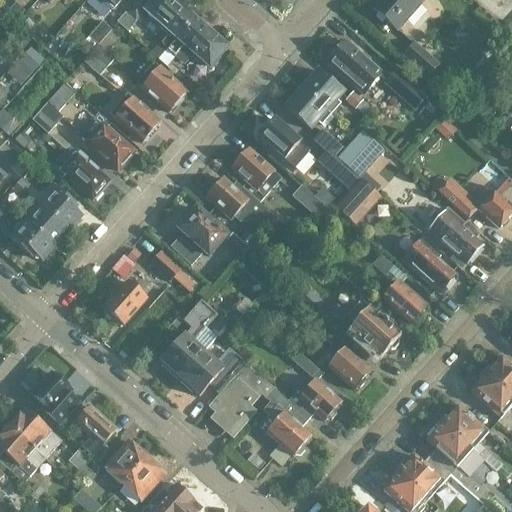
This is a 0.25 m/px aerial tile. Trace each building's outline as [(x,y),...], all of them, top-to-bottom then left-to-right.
[(170,0),(153,0),(151,4),(146,0),(138,0),(116,25),(127,34),(135,24),(145,13),(160,27),(159,29),(167,36),(151,54),(159,61),(193,21),(170,0)] [(381,0),(372,10),(397,33),(425,0),(381,0)] [(27,10),(18,2),(5,16),(14,24),(27,10)] [(34,25),(23,16),(14,26),(25,35),(34,25)] [(226,49),(193,21),(159,61),(166,67),(173,58),(173,57),(176,53),(177,53),(181,49),(190,56),(191,54),(208,69),(226,49)] [(102,24),(88,39),(98,47),(111,33),(111,32),(102,24)] [(114,60),(107,54),(119,40),(111,33),(98,47),(92,54),(107,68),(114,60)] [(326,63),(357,90),(345,103),(355,111),(362,103),(367,107),(373,101),(372,99),(376,95),(370,89),(371,87),(359,77),(369,65),(344,43),(326,63)] [(403,57),(427,79),(438,67),(413,45),(403,57)] [(107,68),(92,54),(83,64),(99,78),(107,68)] [(185,94),(154,67),(137,85),(168,113),(185,94)] [(389,67),(389,68),(382,76),(398,90),(405,81),(389,67)] [(316,73),(301,91),(327,114),(343,96),(316,73)] [(74,95),(64,85),(39,113),(55,127),(63,119),(58,114),(74,95)] [(327,114),(301,91),(285,109),(311,132),(327,114)] [(158,124),(127,97),(110,115),(141,143),(158,124)] [(55,127),(39,113),(31,122),(47,136),(55,127)] [(511,117),(510,115),(502,124),(511,132),(511,117)] [(310,153),(274,121),(258,140),(294,171),(310,153)] [(133,155),(102,127),(86,146),(116,173),(133,155)] [(358,131),(343,150),(322,131),(312,142),(325,154),(317,164),(350,193),(361,181),(351,173),(375,146),(358,131)] [(29,145),(19,136),(14,142),(24,151),(29,145)] [(231,170),(247,184),(242,189),(260,204),(264,200),(273,189),(280,181),(248,152),(231,170)] [(9,170),(19,179),(34,162),(24,153),(9,170)] [(69,161),(72,163),(61,175),(92,203),(109,184),(78,156),(77,158),(74,156),(69,161)] [(26,195),(31,189),(21,180),(16,186),(26,195)] [(242,210),(254,220),(260,225),(265,219),(222,181),(206,199),(231,222),(242,210)] [(380,199),(361,181),(358,184),(350,193),(335,210),(355,228),(380,199)] [(488,189),(481,197),(471,207),(444,183),(435,194),(467,223),(477,211),(498,230),(511,214),(511,212),(507,207),(508,207),(488,189)] [(26,195),(16,186),(10,192),(20,201),(26,195)] [(301,188),(292,198),(322,225),(331,214),(301,188)] [(55,192),(41,208),(67,231),(79,218),(71,211),(74,206),(70,202),(69,204),(55,192)] [(10,212),(1,204),(0,206),(0,231),(29,257),(32,254),(40,261),(52,248),(22,222),(14,231),(2,220),(10,212)] [(67,231),(41,208),(26,224),(52,248),(67,231)] [(177,231),(196,248),(193,251),(179,239),(170,249),(191,268),(203,254),(208,258),(226,238),(195,211),(177,231)] [(467,228),(448,211),(429,231),(467,265),(482,248),(464,231),(467,228)] [(440,258),(421,241),(402,262),(440,295),(455,278),(437,261),(440,258)] [(160,253),(149,266),(169,283),(180,271),(160,253)] [(371,265),(385,278),(395,267),(381,254),(371,265)] [(398,283),(381,301),(410,326),(426,308),(398,283)] [(146,300),(128,284),(104,310),(123,326),(146,300)] [(293,311),(308,324),(325,305),(310,292),(293,311)] [(161,364),(180,381),(205,353),(194,344),(218,317),(201,302),(182,323),(191,330),(161,364)] [(400,338),(359,303),(346,319),(354,326),(347,334),(379,361),(400,338)] [(370,372),(344,350),(328,369),(353,392),(370,372)] [(205,353),(180,381),(199,398),(209,387),(218,395),(245,365),(235,356),(223,370),(205,353)] [(511,368),(501,359),(486,376),(511,399),(511,368)] [(303,370),(311,377),(318,370),(309,362),(303,370)] [(260,397),(266,402),(275,392),(246,366),(208,408),(238,434),(257,412),(251,407),(260,397)] [(316,382),(307,392),(302,387),(294,396),(288,403),(246,366),(275,392),(308,421),(314,414),(324,423),(341,404),(316,382)] [(69,392),(51,376),(32,397),(53,415),(60,406),(58,404),(69,392)] [(511,406),(511,399),(486,376),(470,394),(500,420),(511,406)] [(275,392),(266,402),(269,405),(262,413),(269,419),(260,429),(292,458),(310,439),(300,430),(308,421),(275,392)] [(457,408),(442,425),(472,452),(487,435),(457,408)] [(75,424),(91,438),(82,449),(97,463),(108,451),(103,446),(115,432),(88,409),(75,424)] [(24,410),(8,428),(34,451),(43,441),(54,451),(60,443),(24,410)] [(472,452),(442,425),(427,442),(436,451),(429,458),(451,478),(482,506),(483,505),(490,497),(470,479),(484,463),(472,452)] [(34,451),(8,428),(0,437),(0,464),(23,485),(35,471),(25,461),(34,451)] [(103,470),(122,486),(146,460),(127,443),(103,470)] [(100,469),(79,451),(68,463),(90,483),(95,477),(98,473),(97,472),(100,469)] [(429,458),(423,466),(414,458),(398,475),(429,503),(451,478),(429,458)] [(146,460),(122,486),(140,503),(164,476),(146,460)] [(429,503),(398,475),(383,492),(391,499),(384,507),(389,511),(424,511),(425,511),(424,509),(429,503)] [(169,495),(162,489),(141,511),(186,511),(194,503),(176,487),(169,495)]
